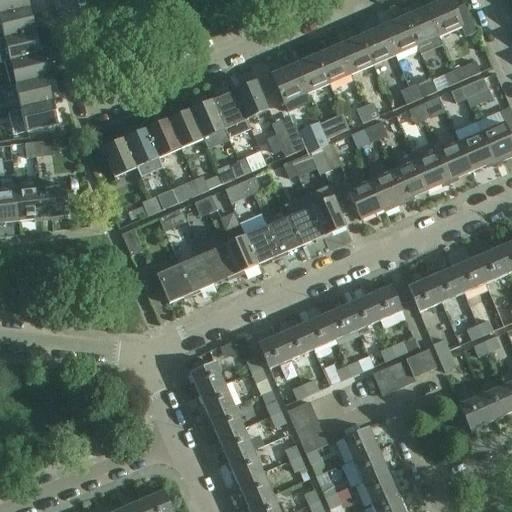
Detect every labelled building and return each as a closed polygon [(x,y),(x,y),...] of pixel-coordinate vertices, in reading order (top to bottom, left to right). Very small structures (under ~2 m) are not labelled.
[(0,0),(0,15),(29,9),(26,0),(0,0)] [(439,39),(462,29),(448,0),(447,0),(425,10),(439,39)] [(0,15),(0,25),(3,40),(34,33),(29,9),(0,15)] [(425,10),(404,19),(417,49),(420,57),(442,47),(439,39),(425,10)] [(404,19),(381,29),(395,58),(417,49),(404,19)] [(395,58),(381,29),(360,38),(373,68),(395,58)] [(9,63),(39,56),(34,33),(3,40),(0,40),(0,64),(0,66),(9,64),(9,63)] [(373,68),(360,38),(338,47),(350,78),(373,68)] [(350,78),(338,47),(315,57),(329,87),(350,78)] [(9,64),(2,65),(7,89),(15,87),(14,87),(45,79),(39,56),(9,63),(9,64)] [(315,57),(293,67),(306,97),(329,87),(321,70),(315,57)] [(453,72),(458,84),(480,75),(475,63),(453,72)] [(306,97),(293,67),(271,76),(284,106),(306,97)] [(443,77),(448,88),(458,84),(453,72),(443,77)] [(20,110),(51,103),(45,79),(14,87),(15,87),(20,110)] [(408,89),(414,103),(437,93),(431,79),(408,89)] [(481,81),(460,89),(465,101),(476,96),(480,106),(491,101),(487,92),(482,80),(481,81)] [(246,122),(247,122),(269,112),(256,84),(234,93),(246,122)] [(400,93),(406,107),(414,103),(408,89),(400,93)] [(465,101),(460,89),(450,94),(455,105),(465,101)] [(251,130),(247,122),(246,122),(234,93),(211,103),(224,132),(225,131),(229,140),(251,130)] [(51,103),(20,110),(26,134),(56,127),(51,103)] [(189,113),(202,141),(224,132),(211,103),(189,113)] [(363,108),(369,122),(378,118),(372,104),(363,108)] [(425,105),(416,108),(422,122),(431,119),(425,105)] [(369,122),(363,108),(356,112),(362,126),(369,122)] [(408,112),(414,126),(422,122),(416,108),(408,112)] [(202,141),(189,113),(167,122),(180,151),(202,141)] [(180,151),(167,122),(145,132),(158,160),(180,151)] [(325,140),(325,141),(334,138),(328,123),(319,127),(321,130),(325,140)] [(318,124),(299,132),(302,138),(306,148),(307,149),(309,155),(320,150),(328,147),(325,141),(325,140),(321,130),(319,127),(318,124)] [(372,127),(378,142),(387,138),(381,124),(372,127)] [(480,134),(493,164),(511,155),(511,146),(502,124),(480,134)] [(286,132),(295,154),(307,149),(306,148),(302,138),(299,132),(297,127),(286,132)] [(378,142),(372,127),(364,131),(370,145),(378,142)] [(145,132),(123,141),(135,170),(140,179),(162,170),(158,160),(145,132)] [(282,153),(284,159),(295,154),(286,132),(267,140),(274,156),(282,153)] [(493,164),(480,134),(458,144),(470,174),(493,164)] [(135,170),(123,141),(101,151),(113,179),(135,170)] [(33,144),(35,159),(44,158),(42,143),(33,144)] [(35,159),(33,144),(24,145),(26,160),(35,159)] [(432,144),(410,154),(414,163),(427,193),(449,183),(436,153),(432,144)] [(470,174),(458,144),(436,153),(449,183),(470,174)] [(320,150),(330,172),(341,168),(331,145),(328,147),(320,150)] [(316,172),(318,177),(330,172),(320,150),(309,155),(316,172)] [(309,155),(291,163),(294,171),(297,177),(298,179),(316,172),(309,155)] [(237,163),(243,177),(252,173),(246,159),(237,163)] [(291,163),(282,167),(288,181),(297,177),(294,171),(291,163)] [(427,193),(414,163),(392,172),(405,202),(427,193)] [(231,170),(217,177),(221,187),(235,180),(231,170)] [(392,172),(370,182),(383,212),(384,214),(398,208),(397,206),(405,202),(392,172)] [(202,178),(193,182),(199,196),(208,192),(204,182),(202,178)] [(246,182),(252,196),(261,193),(254,178),(246,182)] [(193,182),(171,191),(175,199),(174,199),(177,206),(177,205),(199,196),(193,182)] [(246,182),(224,191),(231,205),(252,196),(246,182)] [(383,212),(370,182),(347,192),(360,222),(383,212)] [(38,189),(42,220),(67,217),(63,186),(38,189)] [(42,220),(38,189),(15,192),(18,223),(42,220)] [(0,224),(18,223),(15,192),(0,193),(0,224)] [(149,201),(155,215),(164,211),(158,197),(149,201)] [(201,201),(208,216),(216,212),(210,198),(201,201)] [(310,209),(323,238),(345,228),(333,199),(310,209)] [(149,201),(141,204),(148,218),(155,215),(149,201)] [(208,216),(201,201),(193,205),(199,219),(208,216)] [(323,238),(310,209),(288,219),(300,247),(323,238)] [(158,221),(164,234),(173,230),(167,217),(158,221)] [(300,247),(288,219),(266,228),(278,257),(300,247)] [(278,257),(266,228),(244,238),(256,267),(278,257)] [(121,236),(130,258),(142,253),(132,231),(121,236)] [(256,267),(244,238),(222,248),(234,276),(256,267)] [(511,242),(495,250),(507,276),(511,273),(511,242)] [(234,276),(222,248),(200,257),(212,286),(234,276)] [(473,259),(485,286),(507,276),(495,250),(473,259)] [(212,286),(200,257),(178,267),(191,295),(212,286)] [(451,269),(463,295),(485,286),(473,259),(451,269)] [(191,295),(178,267),(156,276),(168,305),(191,295)] [(429,278),(441,305),(463,295),(451,269),(429,278)] [(441,305),(429,278),(406,288),(418,315),(441,305)] [(367,297),(379,323),(401,313),(390,287),(367,297)] [(345,306),(357,333),(379,323),(367,297),(345,306)] [(323,316),(335,342),(357,333),(345,306),(323,316)] [(499,317),(504,328),(511,325),(506,314),(499,317)] [(301,326),(313,352),(335,342),(323,316),(301,326)] [(476,327),(481,339),(493,334),(488,322),(476,327)] [(279,335),(291,361),(313,352),(301,326),(279,335)] [(465,332),(470,343),(481,339),(476,327),(465,332)] [(291,361),(279,335),(257,345),(268,371),(291,361)] [(483,344),(488,355),(500,350),(495,339),(483,344)] [(436,358),(449,353),(444,341),(432,347),(436,358)] [(402,344),(390,349),(395,360),(406,355),(402,345),(402,344)] [(488,355),(483,344),(472,348),(477,360),(488,355)] [(380,353),(384,364),(395,360),(390,349),(380,353)] [(428,352),(420,355),(405,362),(413,380),(436,370),(428,352)] [(444,374),(456,369),(451,358),(439,363),(444,374)] [(250,375),(261,370),(257,359),(245,364),(250,375)] [(414,384),(413,380),(405,362),(393,366),(403,389),(414,384)] [(199,398),(224,386),(214,363),(189,375),(199,398)] [(346,368),(351,379),(362,374),(357,363),(346,368)] [(383,371),(392,394),(403,389),(393,366),(383,371)] [(333,367),(321,372),(324,377),(329,389),(340,384),(335,373),(333,367)] [(351,379),(346,368),(335,373),(340,384),(351,379)] [(255,386),(266,381),(261,370),(250,375),(255,386)] [(372,376),(381,398),(392,394),(383,371),(372,376)] [(302,387),(307,398),(318,393),(313,382),(302,387)] [(511,382),(502,387),(511,409),(511,382)] [(208,420),(234,408),(224,386),(199,398),(208,420)] [(291,392),(296,403),(307,398),(302,387),(291,392)] [(511,413),(511,409),(502,387),(480,396),(492,423),(511,413)] [(492,423),(480,396),(457,406),(469,433),(492,423)] [(269,419),(281,415),(276,403),(264,408),(269,419)] [(309,403),(286,413),(291,424),(313,414),(309,403)] [(218,442),(244,431),(234,408),(208,420),(218,442)] [(313,414),(291,424),(295,434),(318,424),(313,414)] [(274,430),(285,425),(281,415),(269,419),(274,430)] [(318,424),(295,434),(300,445),(322,435),(318,424)] [(351,463),(378,451),(368,429),(341,440),(351,463)] [(227,464),(253,453),(244,431),(218,442),(227,464)] [(316,451),(327,446),(322,435),(300,445),(305,456),(316,451)] [(295,447),(284,452),(289,464),(300,459),(295,447)] [(316,451),(305,456),(310,468),(315,478),(322,475),(320,472),(323,470),(323,467),(316,451)] [(361,485),(387,473),(378,451),(351,463),(361,485)] [(237,486),(263,475),(253,453),(227,464),(237,486)] [(300,459),(289,464),(293,475),(305,470),(300,459)] [(370,507),(397,495),(387,473),(361,485),(370,507)] [(247,508),(272,497),(263,475),(237,486),(247,508)] [(322,475),(315,478),(318,486),(319,485),(325,483),(322,475)] [(331,485),(319,489),(324,501),(336,496),(331,485)] [(140,501),(144,511),(172,511),(163,492),(140,501)] [(314,492),(303,497),(308,508),(319,503),(314,492)] [(372,511),(404,511),(397,495),(370,507),(372,511)] [(336,496),(324,501),(329,511),(341,507),(336,496)] [(248,511),(279,511),(272,497),(247,508),(248,511)] [(118,511),(144,511),(140,501),(118,511)] [(322,511),(319,503),(308,508),(309,511),(322,511)]
